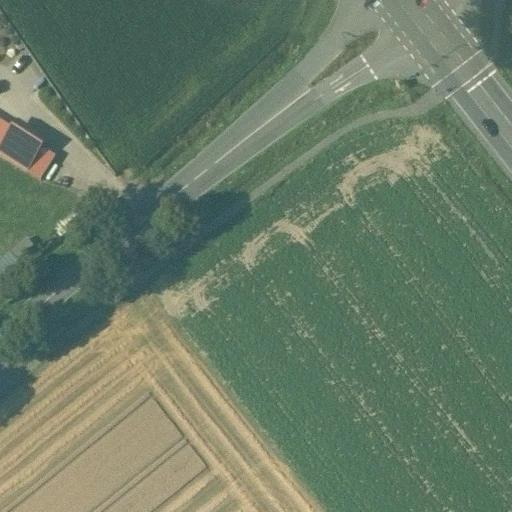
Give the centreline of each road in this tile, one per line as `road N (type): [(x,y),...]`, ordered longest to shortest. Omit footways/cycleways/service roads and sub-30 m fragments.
road 1 (tertiary): [(0,340),(408,6)]
road 2 (primary): [(408,6),(511,136)]
